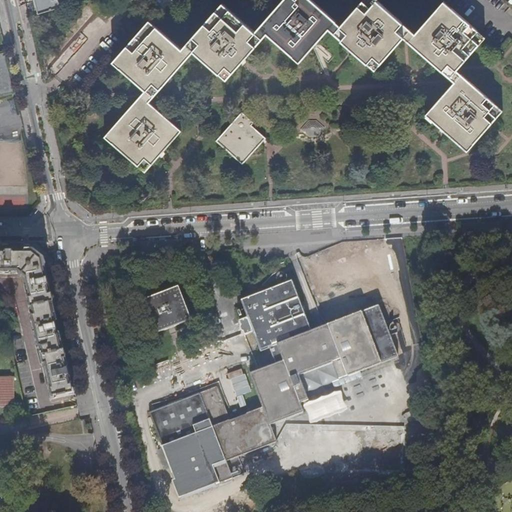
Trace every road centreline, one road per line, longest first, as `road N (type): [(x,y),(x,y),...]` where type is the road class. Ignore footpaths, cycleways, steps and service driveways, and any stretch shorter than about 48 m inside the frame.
road 1 (tertiary): [(63,234),(511,205)]
road 2 (tertiary): [(63,234),(126,511)]
road 3 (unclassified): [(6,0),(63,234)]
